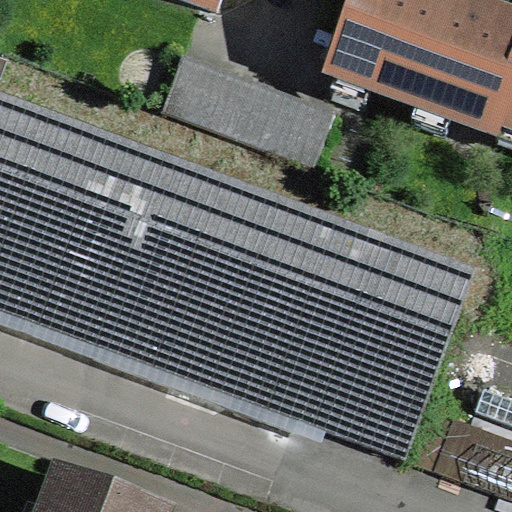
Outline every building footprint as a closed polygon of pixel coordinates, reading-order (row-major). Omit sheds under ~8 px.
[(184,0),(216,11),(219,0),(184,0)] [(437,0),(436,0),(359,0),(333,74),(496,134),(501,121),(511,91),(511,30),(463,12),(465,7),(445,0),(437,0)] [(183,58),(163,110),(316,167),(335,115),(183,58)] [(511,125),(511,91),(501,121),(511,125)] [(0,312),(402,461),(472,271),(0,96),(0,312)] [(463,403),(456,421),(479,430),(486,412),(463,403)] [(437,473),(456,421),(432,413),(413,464),(437,473)] [(511,442),(479,430),(456,421),(437,473),(511,500),(511,442)] [(148,511),(56,477),(42,511),(148,511)]
